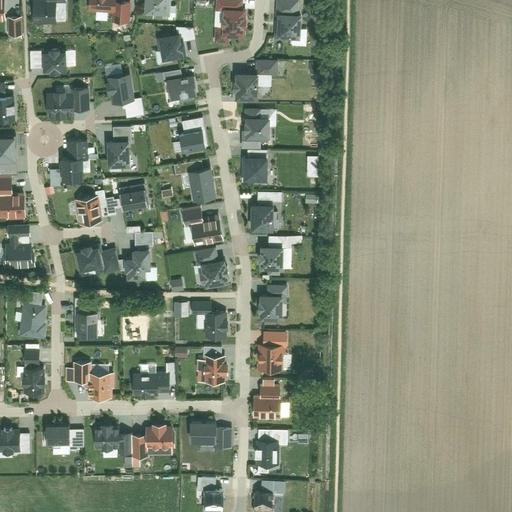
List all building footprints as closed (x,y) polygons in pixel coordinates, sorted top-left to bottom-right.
[(34,0),(34,19),(56,20),(56,0),(34,0)] [(90,0),(90,8),(113,9),(117,9),(116,0),(90,0)] [(131,0),(116,0),(117,9),(113,9),(113,18),(131,19),(131,0)] [(146,0),(146,9),(171,10),(171,0),(146,0)] [(300,0),(277,0),(277,10),(279,10),(300,11),(300,0)] [(225,2),(223,29),(244,31),(246,3),(225,2)] [(279,10),(278,33),(302,35),(303,11),(300,11),(279,10)] [(23,13),(9,14),(10,32),(24,32),(23,13)] [(182,29),(159,33),(163,56),(186,52),(182,29)] [(68,48),(44,49),(44,68),(68,68),(68,48)] [(279,69),(279,56),(259,55),(258,68),(279,69)] [(181,66),(164,69),(165,75),(183,72),(181,66)] [(236,69),(236,97),(259,97),(259,69),(236,69)] [(132,70),(109,73),(113,99),(136,96),(132,70)] [(169,77),(173,96),(198,91),(194,71),(169,77)] [(90,107),(90,85),(74,86),(74,90),(75,107),(90,107)] [(74,90),(47,91),(48,113),(75,112),(75,107),(74,90)] [(6,94),(0,93),(0,118),(17,117),(16,93),(6,94)] [(262,106),(246,105),(246,113),(248,113),(262,113),(262,106)] [(204,113),(184,117),(186,130),(206,126),(204,113)] [(262,113),(248,113),(247,135),(262,135),(271,135),(271,114),(262,113)] [(132,122),(114,123),(115,137),(130,137),(133,137),(132,122)] [(181,132),(184,148),(207,143),(204,128),(181,132)] [(15,135),(0,135),(0,159),(17,159),(15,135)] [(247,135),(243,135),(243,145),(249,145),(262,145),(262,135),(247,135)] [(115,137),(108,138),(110,164),(131,163),(130,137),(115,137)] [(63,157),(63,178),(84,178),(83,158),(89,158),(88,139),(67,140),(68,156),(63,157)] [(249,153),(247,153),(246,176),(268,176),(269,153),(268,153),(249,153)] [(307,153),(307,173),(316,173),(316,153),(307,153)] [(0,172),(12,172),(17,172),(17,159),(0,159),(0,172)] [(182,184),(188,183),(187,167),(180,167),(180,162),(175,162),(175,171),(181,170),(182,184)] [(211,162),(190,166),(196,195),(217,191),(211,162)] [(59,166),(48,166),(49,183),(60,182),(59,166)] [(0,172),(0,190),(0,191),(13,190),(12,172),(0,172)] [(53,183),(44,185),(46,193),(55,191),(53,183)] [(145,184),(121,188),(125,206),(148,202),(145,184)] [(284,188),(260,188),(260,200),(275,200),(284,200),(284,188)] [(0,191),(1,213),(27,211),(26,189),(13,190),(0,191)] [(118,211),(117,205),(123,203),(121,195),(115,196),(114,193),(106,195),(110,212),(118,211)] [(81,221),(101,218),(97,195),(78,199),(80,211),(78,212),(79,219),(81,219),(81,221)] [(274,226),(275,200),(260,200),(252,200),(252,226),(274,226)] [(202,201),(184,204),(187,221),(193,220),(205,218),(202,201)] [(168,207),(160,209),(162,219),(170,217),(168,207)] [(193,220),(197,242),(225,237),(221,215),(205,218),(193,220)] [(31,224),(10,225),(10,234),(10,236),(11,236),(11,243),(7,243),(7,255),(34,254),(33,242),(21,243),(21,235),(31,235),(31,224)] [(141,229),(136,229),(136,243),(153,243),(153,229),(141,229)] [(100,242),(77,248),(81,266),(104,261),(100,242)] [(285,242),(263,242),(263,265),(285,265),(285,242)] [(217,243),(196,247),(198,259),(219,255),(217,243)] [(134,246),(135,255),(129,255),(130,276),(148,275),(147,265),(152,264),(151,245),(134,246)] [(203,258),(206,283),(230,280),(227,255),(203,258)] [(183,275),(173,277),(175,290),(185,288),(183,275)] [(289,282),(269,281),(269,292),(285,292),(288,292),(289,282)] [(45,289),(23,286),(21,299),(25,299),(43,302),(45,289)] [(261,291),(260,315),(285,316),(285,292),(269,292),(261,291)] [(213,298),(193,298),(193,309),(213,309),(213,298)] [(25,299),(20,333),(45,336),(49,303),(43,302),(25,299)] [(187,314),(187,299),(173,299),(173,314),(187,314)] [(99,332),(98,307),(78,308),(79,332),(99,332)] [(228,334),(228,309),(207,309),(207,334),(228,334)] [(289,328),(264,328),(264,344),(286,344),(289,344),(289,328)] [(222,343),(205,344),(205,352),(222,351),(222,343)] [(187,344),(177,345),(177,355),(187,355),(187,344)] [(259,367),(285,368),(286,344),(264,344),(259,344),(259,367)] [(41,346),(26,346),(26,362),(41,362),(41,346)] [(226,379),(227,353),(204,352),(204,379),(226,379)] [(91,359),(74,359),(75,379),(92,378),(91,359)] [(25,391),(45,390),(45,362),(41,362),(26,362),(25,362),(25,391)] [(115,394),(115,369),(92,369),(92,394),(115,394)] [(170,369),(134,370),(135,393),(171,392),(170,369)] [(281,380),(262,379),(261,395),(281,395),(281,380)] [(261,395),(255,395),(255,415),(282,415),(283,395),(281,395),(261,395)] [(70,420),(47,421),(47,440),(71,439),(70,427),(70,420)] [(193,420),(192,440),(215,440),(216,426),(216,420),(193,420)] [(124,422),(96,423),(96,451),(124,450),(124,422)] [(174,423),(147,423),(147,430),(147,451),(174,451),(174,423)] [(20,425),(0,425),(0,449),(20,450),(20,430),(20,425)] [(84,426),(70,427),(71,439),(71,447),(85,447),(84,426)] [(233,444),(233,427),(216,426),(215,440),(215,445),(233,444)] [(287,426),(260,426),(260,439),(280,439),(288,439),(287,426)] [(299,429),(299,439),(309,439),(309,429),(299,429)] [(31,430),(20,430),(20,450),(31,450),(31,430)] [(147,451),(147,430),(133,430),(133,453),(147,452),(147,451)] [(256,462),(280,462),(280,439),(260,439),(256,439),(256,462)] [(140,465),(139,453),(124,455),(125,466),(140,465)] [(198,488),(204,489),(216,489),(216,475),(198,474),(198,488)] [(276,489),(276,491),(285,492),(285,480),(262,479),(262,488),(276,489)] [(253,487),(252,511),(275,511),(276,491),(276,489),(262,488),(253,487)] [(216,489),(204,489),(204,511),(222,511),(223,489),(216,489)]
